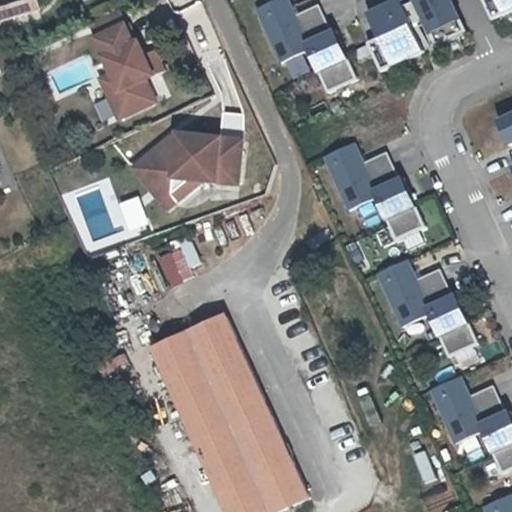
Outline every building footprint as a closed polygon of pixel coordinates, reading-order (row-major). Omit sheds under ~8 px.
[(0,19),(38,8),(35,0),(20,0),(0,6),(0,19)] [(289,0),(282,0),(256,12),(280,65),(307,53),(317,75),(319,74),(329,95),(358,82),(349,61),(348,61),(334,31),(332,33),(320,7),(297,17),(289,0)] [(450,0),(412,0),(435,48),(466,34),(450,0)] [(511,0),(480,0),(492,24),(511,14),(511,0)] [(398,1),(366,15),(377,40),(366,45),(380,75),(423,55),(398,1)] [(119,7),(89,21),(96,34),(125,20),(119,7)] [(154,70),(139,37),(135,39),(125,20),(96,34),(113,70),(120,85),(109,91),(120,115),(156,98),(145,74),(154,70)] [(306,58),(289,65),(296,80),(313,73),(306,58)] [(120,85),(113,70),(101,75),(109,91),(120,85)] [(511,116),(497,123),(509,151),(511,149),(511,116)] [(179,140),(180,131),(176,130),(134,164),(167,206),(203,177),(192,175),(169,193),(147,166),(179,140)] [(203,177),(239,181),(243,138),(180,131),(179,140),(147,166),(169,193),(192,175),(203,177)] [(357,144),(325,159),(349,212),(376,200),(385,222),(388,221),(398,242),(427,228),(418,208),(416,208),(403,178),(401,179),(389,154),(366,164),(357,144)] [(172,285),(208,269),(196,243),(160,259),(172,285)] [(411,261),(378,276),(402,329),(429,317),(439,339),(442,337),(451,358),(481,345),(471,325),(470,325),(457,295),(454,296),(442,270),(420,281),(411,261)] [(272,511),(307,497),(229,317),(154,349),(225,511),(272,511)] [(465,379),(432,394),(456,447),(483,435),(493,457),(496,455),(505,476),(511,473),(511,416),(510,413),(508,414),(496,388),(474,398),(465,379)] [(511,511),(511,498),(485,511),(511,511)]
